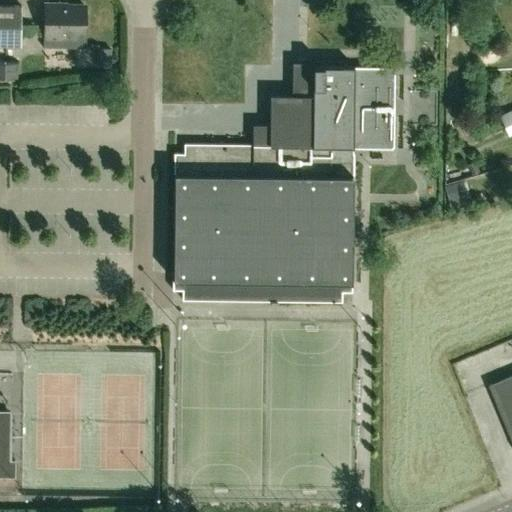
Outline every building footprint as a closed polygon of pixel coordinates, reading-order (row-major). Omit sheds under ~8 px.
[(0,4),(0,44),(21,45),(22,5),(0,4)] [(85,36),(86,6),(46,5),(45,36),(43,36),(43,47),(85,48),(85,36)] [(395,119),(395,68),(356,67),(356,64),(326,63),(326,59),(316,59),(315,89),(273,89),(273,122),(254,122),(255,145),(355,145),(355,150),(394,149),(395,119)] [(0,77),(17,78),(18,62),(0,62),(0,77)] [(510,135),(511,133),(511,109),(501,114),(510,135)] [(255,176),(255,145),(185,144),(185,154),(175,154),(173,290),(184,290),(184,301),(224,301),(224,280),(236,280),(237,176),(255,176)] [(354,146),(313,146),(255,145),(255,176),(237,176),(236,280),(224,280),(224,301),(343,302),(343,292),(353,292),(355,154),(354,154),(354,149),(354,146)] [(511,374),(489,385),(511,440),(511,374)] [(11,412),(8,410),(0,410),(0,476),(16,477),(16,459),(10,459),(11,447),(8,444),(9,426),(11,424),(11,412)]
